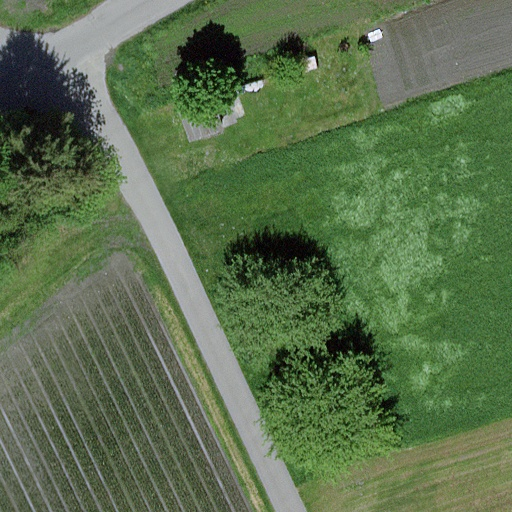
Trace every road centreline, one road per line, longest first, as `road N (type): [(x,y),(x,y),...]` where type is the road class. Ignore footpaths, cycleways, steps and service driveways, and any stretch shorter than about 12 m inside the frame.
road 1 (track): [(64,42),(290,511)]
road 2 (track): [(156,0),(64,42),(0,88)]
